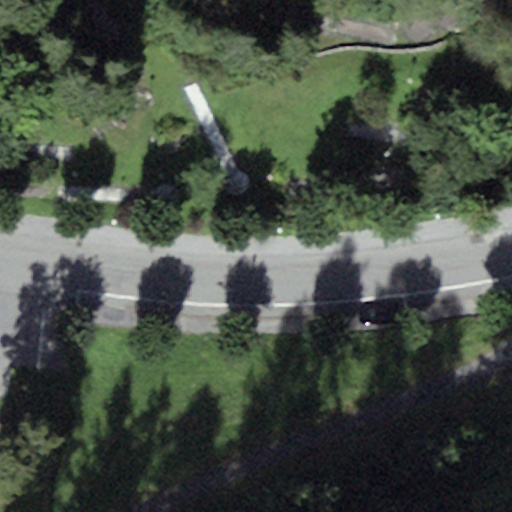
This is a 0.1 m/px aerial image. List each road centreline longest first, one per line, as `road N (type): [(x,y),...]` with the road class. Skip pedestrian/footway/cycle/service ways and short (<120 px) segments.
road 1 (residential): [(0,244),(327,267),(511,241)]
road 2 (track): [(511,352),(142,511)]
